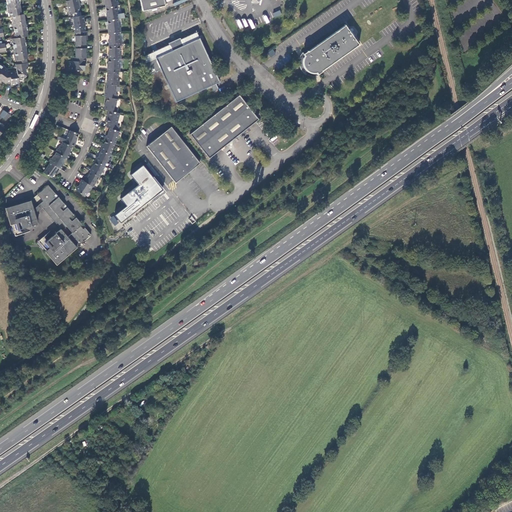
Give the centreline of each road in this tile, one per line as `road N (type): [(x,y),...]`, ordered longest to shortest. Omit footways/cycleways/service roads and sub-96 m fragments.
road 1 (track): [(0,421),(122,342),(432,98),(432,59),(419,50),(353,114),(327,115)]
road 2 (trunk): [(0,466),(511,100)]
road 3 (trunk): [(453,125),(0,450)]
road 4 (track): [(0,488),(350,239)]
road 5 (unclassified): [(297,107),(237,59),(200,0)]
road 6 (residential): [(77,126),(94,73),(91,0)]
